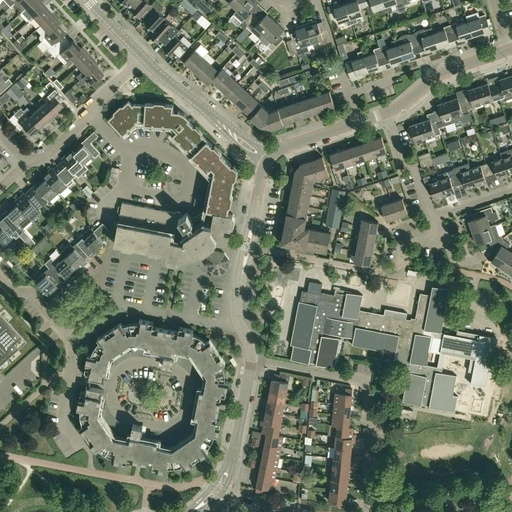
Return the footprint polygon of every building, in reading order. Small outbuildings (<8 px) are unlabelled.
[(20,12),(33,0),(16,0),(11,5),(15,9),(16,8),(20,12)] [(44,6),(39,0),(33,0),(20,12),(28,20),(32,17),(44,6)] [(130,0),(125,5),(126,5),(127,4),(131,8),(130,9),(139,18),(155,1),(154,1),(151,5),(145,0),(130,0)] [(182,0),(179,4),(185,9),(191,3),(188,0),(182,0)] [(221,0),(221,1),(225,6),(228,2),(237,10),(245,0),(221,0)] [(245,0),(237,10),(233,14),(241,22),(239,24),(244,29),(246,26),(256,15),(252,11),(257,5),(256,4),(257,2),(254,0),(245,0)] [(345,4),(352,24),(357,22),(355,16),(362,14),(360,8),(365,6),(363,0),(352,0),(353,1),(345,4)] [(363,0),(365,6),(368,15),(375,13),(374,10),(380,8),(382,14),(387,12),(382,0),(363,0)] [(406,10),(402,0),(382,0),(387,12),(392,10),(390,5),(395,3),(398,12),(406,10)] [(402,0),(406,10),(404,4),(410,3),(409,0),(402,0)] [(149,35),(165,18),(159,12),(163,8),(155,1),(139,18),(146,11),(150,15),(144,22),(150,28),(146,32),(149,35)] [(352,24),(345,4),(338,6),(337,3),(327,6),(331,18),(336,16),(338,22),(345,20),(347,26),(352,24)] [(52,14),(44,6),(32,17),(40,25),(52,14)] [(468,21),(472,36),(480,33),(481,37),(491,33),(487,21),(481,23),(477,12),(466,16),(468,21)] [(259,38),(275,21),(266,13),(261,19),(256,15),(246,26),(259,38)] [(39,38),(40,40),(58,24),(56,22),(57,20),(52,14),(40,25),(35,29),(41,35),(39,36),(39,38)] [(162,47),(178,31),(170,23),(165,18),(149,35),(158,43),(159,42),(163,46),(162,47)] [(315,20),(305,24),(312,42),(317,40),(319,45),(330,41),(326,28),(320,30),(317,22),(316,23),(315,20)] [(266,45),(270,41),(276,46),(282,39),(278,35),(283,29),(275,21),(259,38),(266,45)] [(465,38),(472,36),(468,21),(457,25),(456,23),(449,25),(456,45),(466,41),(465,38)] [(4,27),(0,30),(1,30),(8,39),(12,35),(8,31),(12,27),(8,23),(4,27)] [(65,32),(58,24),(40,40),(47,48),(46,49),(50,53),(59,45),(55,41),(65,32)] [(309,51),(306,44),(312,42),(305,24),(296,27),(297,29),(295,30),(296,32),(290,34),(292,39),(296,53),(297,55),(309,51)] [(446,48),(456,45),(449,25),(443,27),(444,29),(433,33),(438,47),(445,45),(446,48)] [(430,50),(438,47),(433,33),(431,27),(426,29),(428,35),(416,39),(415,39),(421,57),(431,53),(430,50)] [(178,31),(162,47),(171,56),(173,54),(177,59),(191,43),(183,36),(180,40),(174,35),(178,31)] [(401,37),(396,39),(403,59),(410,57),(411,60),(421,57),(415,39),(416,39),(414,33),(406,36),(408,41),(403,43),(401,37)] [(291,55),(296,53),(292,39),(286,41),(291,55)] [(379,47),(386,68),(396,65),(395,62),(403,59),(396,39),(391,41),(393,46),(387,48),(386,45),(379,47)] [(57,55),(63,63),(80,48),(73,40),(63,49),(59,45),(50,53),(54,58),(57,55)] [(376,72),(386,68),(379,47),(374,49),(375,53),(363,56),(361,51),(368,71),(375,68),(376,72)] [(82,51),(80,48),(63,63),(64,63),(67,67),(73,61),(77,66),(89,55),(84,49),(82,51)] [(203,57),(195,49),(184,61),(192,69),(203,57)] [(345,62),(347,68),(351,80),(362,77),(360,73),(368,71),(361,51),(357,52),(359,58),(351,60),(345,62)] [(95,61),(89,55),(77,66),(82,71),(76,77),(79,80),(77,82),(95,65),(93,62),(95,61)] [(210,64),(203,57),(192,69),(200,76),(210,64)] [(208,83),(211,80),(218,71),(210,64),(200,76),(208,83)] [(102,73),(95,65),(77,82),(80,86),(84,82),(88,86),(90,84),(95,89),(103,82),(98,77),(102,73)] [(219,87),(230,76),(222,68),(218,71),(211,80),(219,87)] [(274,82),(263,72),(262,71),(261,73),(259,75),(270,86),(274,82)] [(0,74),(0,93),(11,83),(7,79),(6,80),(0,74)] [(238,83),(230,76),(219,87),(227,94),(238,83)] [(511,97),(511,85),(509,76),(499,79),(500,85),(495,86),(499,98),(500,102),(511,97)] [(292,82),(290,77),(278,81),(279,86),(292,82)] [(41,97),(54,111),(62,104),(53,94),(57,90),(49,82),(45,86),(49,90),(41,97)] [(238,83),(227,94),(235,102),(245,90),(238,83)] [(487,83),(477,86),(483,103),(499,98),(495,86),(489,88),(487,83)] [(16,95),(20,91),(14,84),(10,88),(16,95)] [(265,85),(261,89),(265,93),(269,89),(265,85)] [(469,95),(463,97),(464,100),(468,112),(467,108),(483,103),(477,86),(467,90),(469,95)] [(68,90),(64,94),(71,102),(76,99),(68,90)] [(253,97),(245,90),(235,102),(242,109),(253,97)] [(319,94),(324,109),(334,106),(329,91),(319,94)] [(5,92),(0,96),(0,103),(1,104),(9,96),(5,92)] [(314,113),(324,109),(319,94),(309,98),(314,113)] [(36,109),(47,121),(53,116),(51,114),(54,111),(41,97),(41,98),(38,101),(41,105),(36,109)] [(242,109),(250,116),(261,104),(253,97),(242,109)] [(453,117),(468,112),(464,100),(463,97),(464,100),(459,102),(457,97),(447,101),(453,117)] [(314,113),(309,98),(298,101),(304,116),(314,113)] [(216,241),(216,237),(224,232),(225,227),(230,228),(233,226),(235,217),(232,214),(227,213),(230,199),(234,179),(232,177),(234,170),(231,167),(231,164),(188,120),(190,118),(186,114),(184,113),(182,112),(180,111),(177,111),(172,110),(173,104),(145,102),(145,104),(134,104),(132,105),(128,101),(107,119),(122,136),(139,120),(144,121),(144,124),(171,126),(176,131),(172,135),(207,171),(211,167),(214,169),(206,209),(191,219),(187,212),(182,215),(179,212),(175,211),(175,212),(122,202),(121,207),(118,206),(116,217),(119,218),(114,243),(167,254),(166,258),(168,262),(177,264),(180,261),(181,256),(186,257),(193,252),(197,253),(201,251),(204,251),(212,246),(212,243),(216,241)] [(293,120),(304,116),(298,101),(288,105),(293,120)] [(453,117),(447,101),(437,104),(438,109),(433,111),(436,122),(436,121),(437,123),(439,128),(454,122),(453,117)] [(283,123),(278,108),(271,111),(267,109),(261,104),(250,116),(259,125),(271,127),(283,123)] [(283,123),(293,120),(288,105),(278,108),(283,123)] [(20,108),(13,114),(8,118),(10,121),(13,124),(16,127),(20,124),(29,134),(37,127),(24,113),(23,111),(20,108)] [(24,113),(37,127),(40,124),(41,126),(47,121),(36,109),(32,113),(26,108),(23,111),(24,113)] [(429,118),(419,122),(425,139),(441,133),(439,128),(437,123),(436,121),(436,122),(431,123),(429,118)] [(413,143),(414,142),(425,139),(419,122),(409,125),(411,131),(407,132),(411,143),(413,143)] [(370,140),(376,155),(386,152),(381,136),(370,140)] [(72,151),(83,163),(92,155),(94,157),(100,153),(90,143),(86,138),(81,143),(83,145),(74,153),(72,151)] [(360,143),(365,159),(376,155),(370,140),(360,143)] [(350,147),(355,162),(365,159),(360,143),(350,147)] [(340,150),(345,166),(355,162),(350,147),(340,150)] [(511,148),(500,152),(501,158),(507,175),(511,173),(511,148)] [(345,166),(340,150),(329,154),(334,169),(345,166)] [(60,166),(71,178),(76,174),(79,177),(88,169),(83,163),(72,151),(62,159),(64,161),(60,166)] [(419,162),(431,157),(429,152),(417,156),(419,162)] [(322,156),(301,163),(294,171),(280,243),(326,252),(330,233),(304,227),(313,180),(328,175),(322,156)] [(431,157),(419,162),(421,167),(433,163),(431,157)] [(497,178),(507,175),(501,158),(486,163),(490,175),(495,173),(497,178)] [(490,175),(486,163),(470,168),(476,185),(486,182),(484,177),(490,175)] [(58,164),(43,176),(58,193),(59,192),(60,194),(74,181),(71,178),(60,166),(58,164)] [(120,168),(112,167),(110,177),(118,178),(120,168)] [(465,189),(476,185),(470,168),(454,174),(458,186),(464,184),(465,189)] [(437,175),(438,179),(444,196),(454,193),(453,188),(458,186),(454,174),(453,169),(437,175)] [(438,179),(436,178),(432,180),(432,181),(429,175),(423,177),(425,184),(428,183),(434,199),(444,196),(438,179)] [(49,201),(58,193),(43,176),(43,177),(45,179),(36,187),(34,185),(29,189),(43,204),(48,200),(49,201)] [(41,212),(38,209),(43,204),(29,189),(15,202),(32,220),(41,212)] [(338,228),(345,191),(332,189),(325,225),(338,228)] [(391,202),(396,217),(407,213),(402,198),(391,202)] [(70,206),(74,210),(79,205),(75,201),(70,206)] [(6,210),(1,215),(19,235),(24,230),(23,229),(32,220),(15,202),(17,205),(8,213),(6,210)] [(396,217),(391,202),(381,205),(386,220),(396,217)] [(468,220),(472,232),(489,226),(488,222),(498,218),(495,211),(492,212),(490,207),(479,211),(480,216),(468,220)] [(9,234),(11,233),(16,238),(19,235),(1,215),(0,216),(0,239),(7,232),(9,234)] [(65,219),(60,223),(70,233),(73,228),(65,219)] [(360,230),(376,233),(378,222),(362,219),(360,230)] [(102,223),(93,231),(90,227),(81,236),(82,237),(77,242),(90,257),(96,252),(94,250),(103,241),(99,237),(108,229),(102,223)] [(489,226),(472,232),(476,243),(486,240),(492,246),(502,238),(500,235),(499,235),(495,224),(489,226)] [(24,230),(19,235),(30,247),(35,242),(24,230)] [(360,230),(358,240),(374,243),(376,233),(360,230)] [(501,267),(511,252),(506,249),(509,244),(504,241),(502,238),(492,246),(497,252),(491,261),(493,262),(492,263),(500,269),(501,267)] [(358,240),(356,251),(372,254),(374,243),(358,240)] [(90,257),(77,242),(72,246),(70,244),(61,252),(76,269),(86,261),(84,259),(88,255),(90,257)] [(42,249),(37,244),(32,248),(37,253),(42,249)] [(205,265),(211,273),(210,277),(219,278),(220,275),(227,269),(229,260),(224,253),(215,251),(207,256),(205,265)] [(372,254),(356,251),(354,262),(369,265),(372,254)] [(10,258),(15,263),(21,258),(16,252),(10,258)] [(45,263),(49,268),(49,267),(62,282),(67,278),(65,275),(74,267),(76,270),(76,269),(61,252),(53,259),(51,257),(45,263)] [(511,273),(511,252),(501,267),(502,268),(501,269),(509,274),(510,273),(511,274),(511,273)] [(49,267),(49,268),(34,281),(48,295),(58,286),(56,284),(60,280),(62,282),(49,267)] [(293,345),(290,359),(309,363),(309,359),(316,360),(315,364),(334,368),(337,353),(319,349),(322,332),(334,334),(353,338),(352,345),(364,347),(371,312),(359,310),(362,295),(346,292),(346,294),(340,293),(340,295),(320,292),(322,284),(309,281),(307,291),(302,290),(300,301),(299,301),(290,344),(293,345)] [(405,319),(406,313),(385,308),(383,314),(371,312),(364,347),(395,353),(393,363),(409,366),(403,397),(402,401),(421,405),(421,404),(424,405),(425,405),(429,406),(454,411),(457,395),(452,394),(456,375),(441,372),(441,367),(442,368),(445,353),(471,358),(468,371),(473,372),(470,384),(485,387),(495,337),(456,330),(455,335),(441,332),(449,289),(432,286),(430,295),(427,294),(420,293),(417,308),(414,320),(406,319),(405,319)] [(0,365),(18,349),(14,344),(21,337),(0,313),(0,365)] [(165,351),(162,364),(172,366),(175,349),(191,352),(207,375),(204,390),(200,389),(194,417),(198,418),(195,433),(172,449),(157,446),(157,442),(140,439),(142,426),(132,424),(129,441),(114,438),(98,414),(101,398),(102,390),(85,386),(84,395),(80,394),(77,408),(81,409),(85,423),(80,427),(95,450),(99,448),(112,455),(112,460),(126,462),(127,458),(136,460),(140,461),(143,461),(152,463),(152,467),(166,470),(167,466),(182,464),(184,467),(208,451),(205,448),(213,435),(217,435),(220,421),(216,420),(218,411),(218,408),(219,405),(219,404),(221,394),(225,395),(228,381),(224,380),(221,365),(225,363),(209,339),(205,342),(192,334),(193,330),(179,327),(178,331),(169,329),(166,329),(162,328),(152,326),(153,322),(139,319),(138,323),(123,326),(120,322),(97,338),(99,341),(91,355),(87,354),(85,368),(89,369),(87,377),(104,381),(106,372),(109,356),(132,340),(148,343),(147,347),(161,350),(165,351)] [(273,373),(270,389),(286,392),(288,381),(279,380),(280,375),(273,373)] [(334,403),(350,405),(352,389),(345,388),(344,393),(335,392),(334,403)] [(270,389),(268,400),(284,403),(286,392),(270,389)] [(282,414),(284,403),(268,400),(266,411),(282,414)] [(334,403),(333,414),(349,415),(350,405),(334,403)] [(282,414),(266,411),(264,417),(262,417),(261,420),(280,424),(282,414)] [(348,426),(349,415),(333,414),(331,425),(336,425),(348,426)] [(261,432),(266,433),(278,435),(280,424),(261,420),(260,424),(263,425),(261,432)] [(336,425),(335,436),(355,438),(355,434),(352,434),(353,427),(348,426),(336,425)] [(266,433),(264,443),(281,446),(283,435),(278,435),(266,433)] [(355,438),(335,436),(334,447),(351,449),(352,441),(354,442),(355,438)] [(264,443),(262,454),(279,457),(281,446),(264,443)] [(334,447),(333,458),(350,459),(351,449),(334,447)] [(262,454),(260,465),(277,468),(279,457),(262,454)] [(333,458),(332,468),(349,470),(350,459),(333,458)] [(260,465),(258,475),(275,478),(277,468),(260,465)] [(332,468),(331,479),(347,481),(349,470),(332,468)] [(272,489),(275,478),(258,475),(255,491),(262,492),(263,487),(272,489)] [(331,479),(330,490),(346,491),(347,481),(331,479)] [(345,507),(346,491),(330,490),(328,501),(338,502),(337,507),(345,507)]
